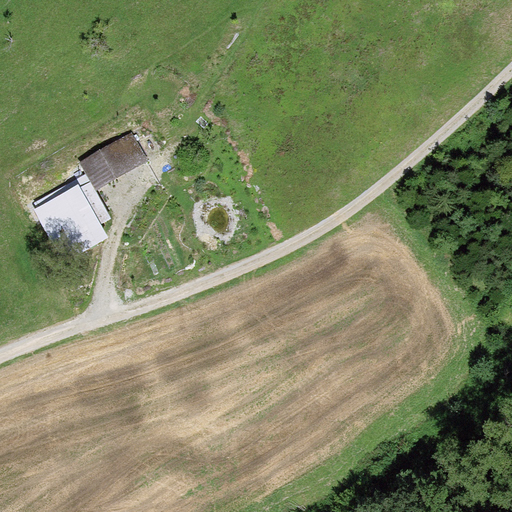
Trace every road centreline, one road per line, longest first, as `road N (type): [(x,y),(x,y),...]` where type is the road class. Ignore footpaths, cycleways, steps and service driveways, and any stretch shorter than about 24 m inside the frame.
road 1 (track): [(0,356),(299,244),(511,73)]
road 2 (track): [(100,318),(112,225),(272,0)]
